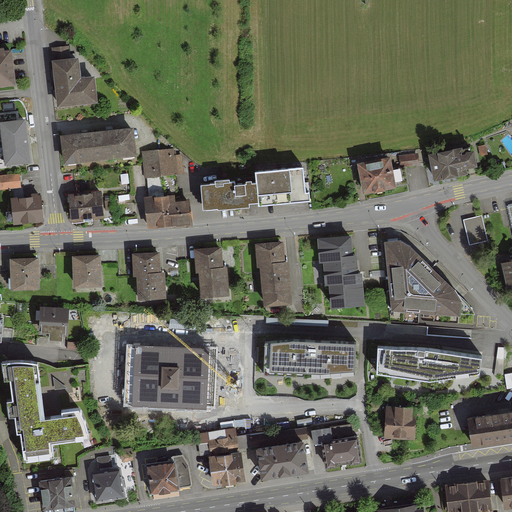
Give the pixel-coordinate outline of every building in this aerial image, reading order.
[(67,48),(53,49),(59,105),(95,101),(93,79),(80,81),(77,59),(68,60),(67,48)] [(0,88),(17,87),(13,51),(5,52),(5,50),(0,50),(0,88)] [(34,162),(29,115),(0,117),(1,123),(0,123),(0,158),(5,158),(6,164),(34,162)] [(131,131),(63,138),(66,162),(134,154),(131,131)] [(425,155),(430,181),(461,175),(460,169),(471,167),(468,152),(458,154),(457,148),(425,155)] [(178,149),(146,153),(149,178),(187,174),(185,157),(179,158),(178,149)] [(416,155),(398,157),(399,165),(417,163),(416,155)] [(362,163),(366,187),(390,182),(386,158),(362,163)] [(257,183),(258,196),(289,193),(290,197),(305,195),(302,169),(256,174),(257,183)] [(0,190),(20,188),(18,174),(0,176),(0,190)] [(214,186),(200,187),(202,210),(218,209),(218,211),(249,208),(249,204),(259,203),(258,196),(257,183),(252,184),(252,181),(246,182),(246,185),(234,186),(233,182),(229,182),(229,180),(213,181),(214,186)] [(107,194),(74,197),(77,222),(110,219),(107,194)] [(176,194),(145,196),(147,223),(191,220),(190,197),(176,198),(176,194)] [(39,198),(13,201),(15,223),(41,220),(39,198)] [(465,219),(468,245),(487,243),(484,216),(465,219)] [(351,231),(318,233),(320,258),(324,257),(325,278),(329,278),(330,302),(365,299),(363,267),(359,267),(357,249),(353,249),(351,231)] [(264,259),(266,301),(291,300),(288,257),(285,258),(284,238),(258,240),(259,260),(264,259)] [(389,239),(395,305),(476,310),(454,285),(411,242),(404,239),(389,239)] [(222,250),(199,251),(200,273),(203,272),(204,294),(228,292),(226,271),(223,271),(222,250)] [(100,252),(74,252),(75,282),(101,281),(100,252)] [(159,252),(132,254),(133,274),(137,273),(138,296),(166,295),(164,272),(160,272),(159,252)] [(39,283),(38,254),(11,255),(13,284),(39,283)] [(511,259),(498,262),(505,291),(511,289),(511,259)] [(67,310),(42,309),(41,332),(66,333),(67,310)] [(293,333),(265,337),(264,370),(317,372),(354,369),(356,336),(293,333)] [(490,352),(366,342),(365,370),(394,378),(423,381),(489,373),(490,352)] [(217,349),(127,345),(124,406),(214,410),(217,349)] [(5,356),(1,358),(3,375),(9,374),(12,395),(6,395),(9,412),(14,412),(16,429),(20,428),(24,456),(56,452),(55,442),(93,438),(92,430),(88,419),(80,404),(61,407),(62,411),(43,413),(36,357),(28,356),(17,355),(5,356)] [(388,408),(386,436),(412,438),(414,410),(388,408)] [(511,413),(471,420),(475,445),(511,439),(511,413)] [(358,432),(323,436),(326,463),(361,459),(358,432)] [(236,433),(208,437),(210,448),(238,444),(236,433)] [(302,442),(259,449),(263,478),(307,471),(302,442)] [(240,448),(208,453),(213,482),(245,477),(240,448)] [(188,461),(182,453),(176,454),(176,456),(146,460),(150,489),(153,489),(154,496),(177,493),(176,485),(191,483),(188,461)] [(95,474),(99,497),(122,493),(118,465),(102,468),(103,473),(95,474)] [(71,478),(41,481),(44,511),(65,511),(75,511),(71,478)] [(446,483),(448,511),(458,511),(463,511),(480,511),(480,508),(492,507),(490,482),(489,479),(446,483)] [(426,511),(425,503),(379,509),(379,511),(378,511),(426,511)]
